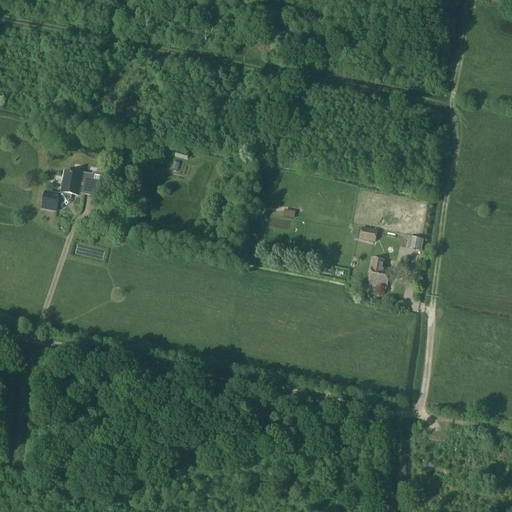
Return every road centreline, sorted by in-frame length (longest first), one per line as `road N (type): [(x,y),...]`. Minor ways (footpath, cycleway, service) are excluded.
road 1 (track): [(0,334),(416,410),(469,0)]
road 2 (track): [(0,21),(393,98)]
